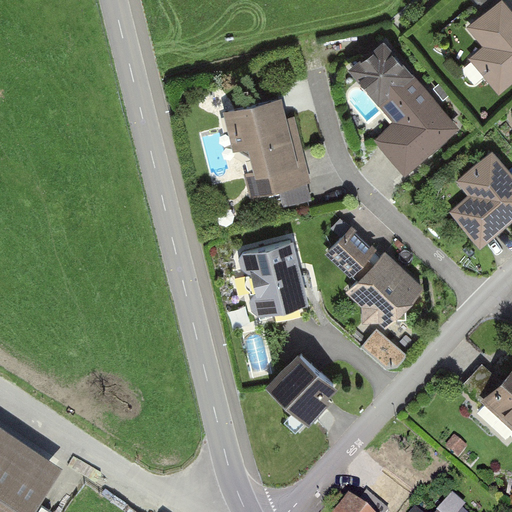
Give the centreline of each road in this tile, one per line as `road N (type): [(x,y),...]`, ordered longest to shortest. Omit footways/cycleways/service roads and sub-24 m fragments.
road 1 (residential): [(248,511),(228,463),(114,0)]
road 2 (residential): [(317,71),(353,177),(486,298)]
road 3 (residential): [(486,298),(288,511)]
road 4 (track): [(188,511),(0,384)]
